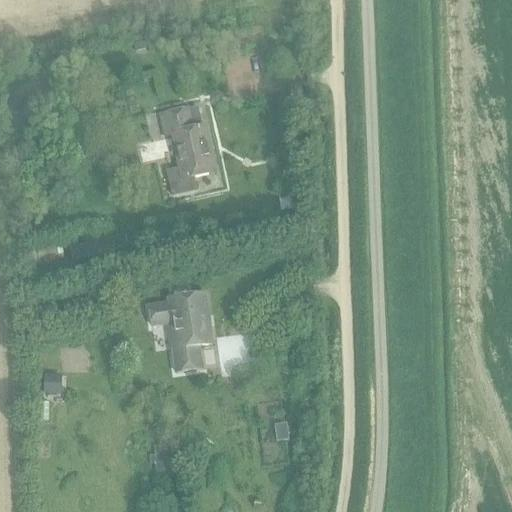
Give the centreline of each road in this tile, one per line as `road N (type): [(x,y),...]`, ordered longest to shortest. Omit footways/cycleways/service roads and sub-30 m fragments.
road 1 (unclassified): [(339,511),(347,477),(333,0)]
road 2 (unclassified): [(376,511),(381,375),(366,0)]
